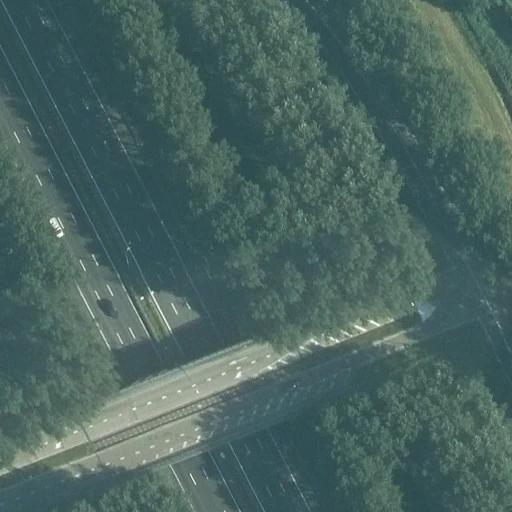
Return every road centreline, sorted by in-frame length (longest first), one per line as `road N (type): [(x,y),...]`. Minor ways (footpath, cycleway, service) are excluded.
road 1 (motorway): [(286,511),(22,0)]
road 2 (secondary): [(1,497),(424,332),(471,293)]
road 3 (secondary): [(471,293),(410,297),(0,458)]
road 4 (motorway): [(0,94),(215,511)]
road 5 (motorway): [(471,293),(389,137),(294,0)]
